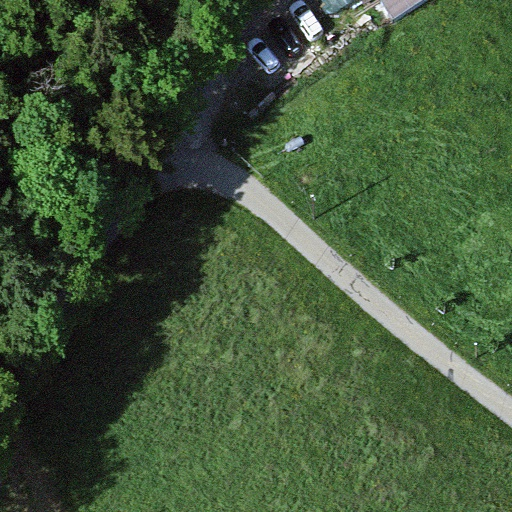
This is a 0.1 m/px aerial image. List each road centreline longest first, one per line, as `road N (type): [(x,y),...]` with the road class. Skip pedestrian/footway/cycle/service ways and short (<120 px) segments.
road 1 (unclassified): [(0,424),(116,217),(155,180),(188,163),(245,0)]
road 2 (track): [(188,163),(248,193),(511,408)]
road 3 (track): [(126,0),(208,102)]
